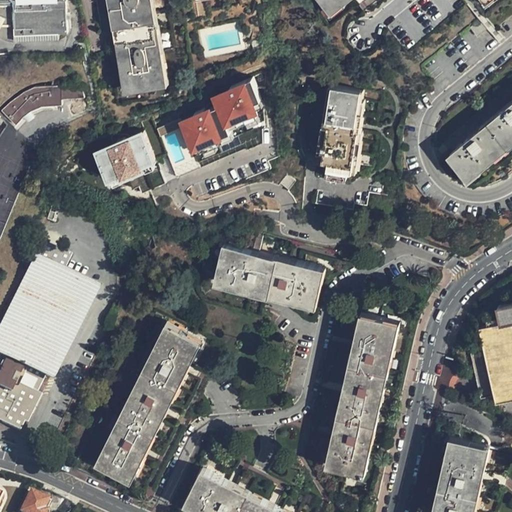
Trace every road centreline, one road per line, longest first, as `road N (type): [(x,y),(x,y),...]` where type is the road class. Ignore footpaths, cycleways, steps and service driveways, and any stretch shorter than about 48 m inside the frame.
road 1 (residential): [(153,511),(203,426),(301,407),(336,288),(407,249)]
road 2 (residential): [(407,249),(317,234),(273,188),(202,208),(183,203),(185,182),(266,148)]
road 3 (residential): [(511,40),(434,111),(425,136),(446,182),(486,194),(511,184)]
road 4 (secondary): [(470,279),(437,330),(395,511)]
road 5 (unknown): [(22,465),(111,289),(100,243)]
road 6 (unclassified): [(0,458),(129,511)]
